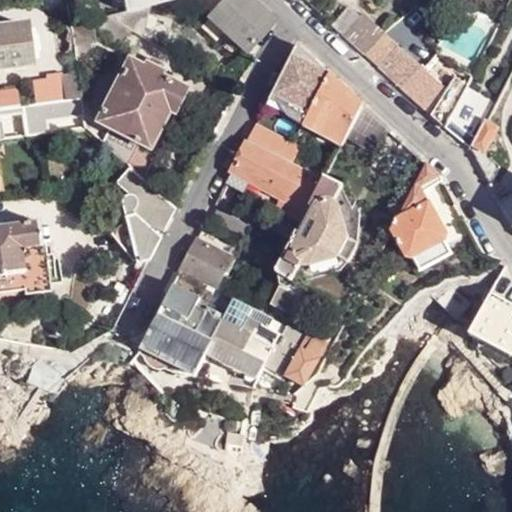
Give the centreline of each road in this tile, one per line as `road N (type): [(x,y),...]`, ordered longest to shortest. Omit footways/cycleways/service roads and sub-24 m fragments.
road 1 (residential): [(291,15),(129,330)]
road 2 (residential): [(291,15),(446,157),(511,250)]
